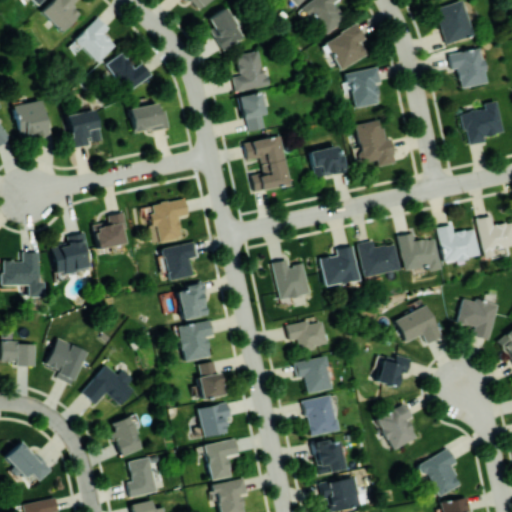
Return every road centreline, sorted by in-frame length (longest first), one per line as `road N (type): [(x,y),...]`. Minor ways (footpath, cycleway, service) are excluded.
road 1 (residential): [(235,268),(194,82),(174,44),(130,0)]
road 2 (residential): [(385,0),(406,43),(438,188)]
road 3 (residential): [(211,155),(22,197)]
road 4 (residential): [(286,511),(247,325)]
road 5 (residential): [(511,171),(359,205)]
road 6 (residential): [(506,511),(489,432),(457,386)]
road 7 (residential): [(25,404),(71,436),(93,511)]
